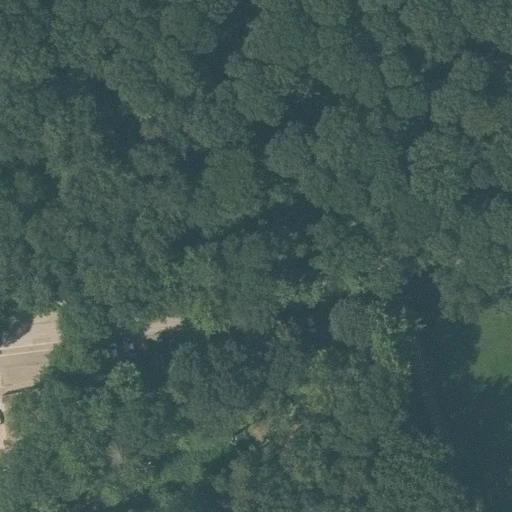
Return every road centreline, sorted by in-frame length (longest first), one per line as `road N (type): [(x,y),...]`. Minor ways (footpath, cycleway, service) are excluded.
road 1 (residential): [(0,342),(271,305),(431,266),(511,270)]
road 2 (track): [(393,272),(466,511)]
road 3 (track): [(310,0),(379,222)]
